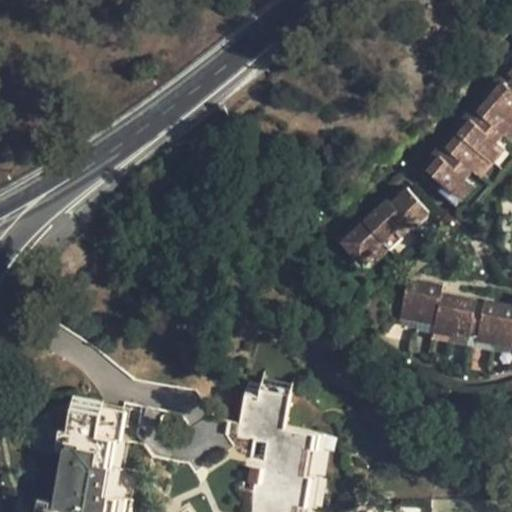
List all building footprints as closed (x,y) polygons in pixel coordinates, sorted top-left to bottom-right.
[(511,59),(423,166),(427,170),(511,68),(511,59)] [(511,68),(427,170),(453,192),(467,175),(473,167),(498,139),(504,132),(511,122),(511,68)] [(505,146),(498,139),(473,167),(481,174),(505,146)] [(476,182),(467,175),(453,192),(461,198),(476,182)] [(393,248),(385,240),(396,230),(404,237),(431,211),(408,187),(392,203),(388,200),(343,242),(361,262),(373,250),(382,258),(393,248)] [(385,240),(393,248),(404,237),(396,230),(385,240)] [(407,276),(402,320),(437,325),(436,332),(470,338),(471,334),(478,336),(478,339),(511,344),(511,301),(486,298),(485,302),(477,301),(478,297),(443,291),(444,281),(407,276)] [(260,393),(246,391),(241,419),(255,422),(244,487),(252,489),(248,511),(304,511),(307,500),(314,502),(320,471),(313,469),(320,436),(284,429),(291,392),(261,386),(260,393)] [(122,437),(126,408),(75,399),(70,420),(38,414),(28,452),(67,458),(55,507),(53,511),(128,511),(137,470),(125,467),(129,439),(122,437)] [(36,511),(30,510),(29,511),(53,511),(55,507),(50,506),(51,499),(39,497),(36,511)]
